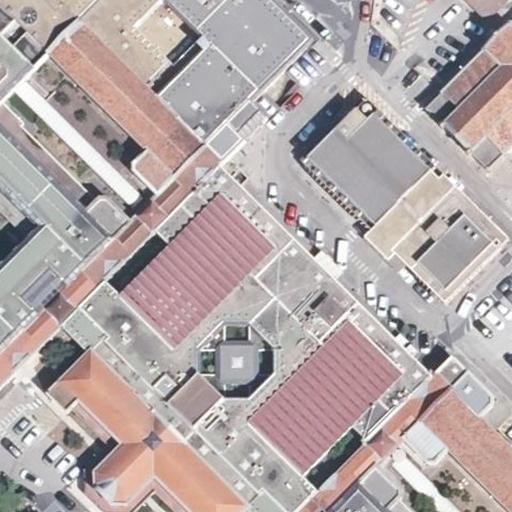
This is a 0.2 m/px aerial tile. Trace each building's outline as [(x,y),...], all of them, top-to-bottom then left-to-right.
[(267,0),(0,0),(0,379),(55,325),(81,350),(41,390),(61,411),(66,407),(73,400),(115,442),(88,470),(88,487),(104,502),(121,503),(149,475),(186,511),(237,511),(242,507),(246,511),(288,511),(426,374),(213,163),(261,114),(245,98),(304,37),(267,0)] [(465,0),(483,18),(501,0),(465,0)] [(511,20),(436,94),(453,112),(438,127),(462,153),(479,137),(493,152),(511,133),(511,20)] [(453,112),(436,94),(420,110),(438,127),(453,112)] [(438,300),(502,236),(361,95),(297,160),(438,300)] [(479,137),(462,153),(477,168),(493,152),(479,137)] [(487,403),(488,392),(448,352),(426,374),(288,511),(385,511),(394,497),(397,487),(374,463),(399,439),(422,461),(429,461),(441,448),(474,415),(487,403)] [(115,442),(73,400),(66,407),(102,442),(78,466),(79,491),(100,511),(126,511),(149,489),(172,511),(186,511),(149,475),(121,503),(104,502),(88,487),(88,470),(115,442)] [(505,511),(511,511),(511,452),(474,415),(441,448),(505,511)] [(409,511),(394,497),(385,511),(409,511)]
